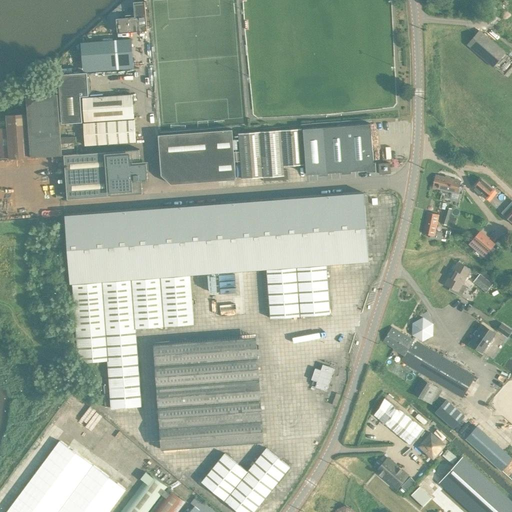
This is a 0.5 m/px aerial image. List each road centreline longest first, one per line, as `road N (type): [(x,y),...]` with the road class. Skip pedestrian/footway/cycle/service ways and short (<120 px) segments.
road 1 (tertiary): [(289,511),(338,432),(413,178)]
road 2 (unclassified): [(413,178),(155,196)]
road 3 (tertiary): [(413,178),(413,0)]
road 4 (unclassified): [(155,196),(145,75),(96,79)]
